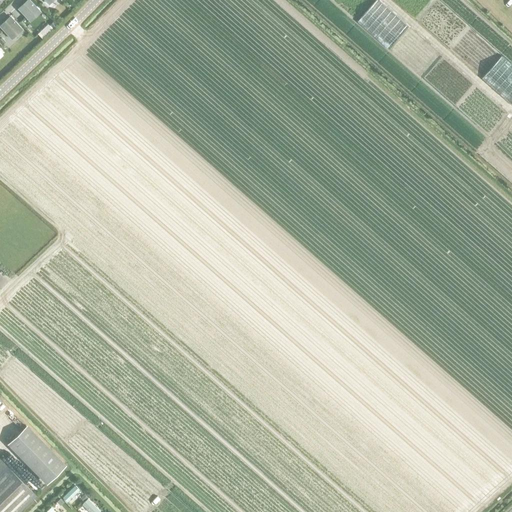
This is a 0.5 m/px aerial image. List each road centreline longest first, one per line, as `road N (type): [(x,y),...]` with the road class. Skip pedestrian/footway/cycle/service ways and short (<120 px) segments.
road 1 (track): [(386,0),(511,110)]
road 2 (residential): [(0,92),(97,0)]
